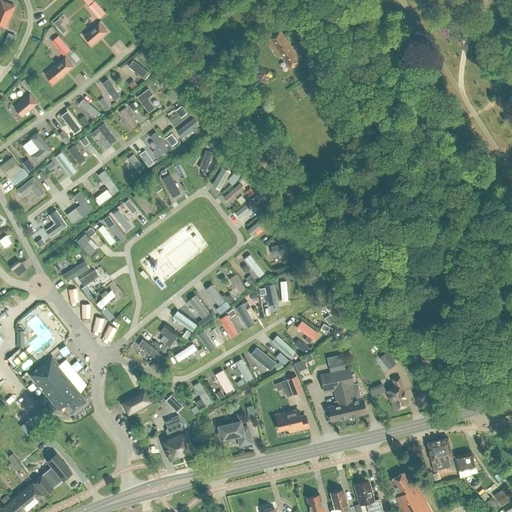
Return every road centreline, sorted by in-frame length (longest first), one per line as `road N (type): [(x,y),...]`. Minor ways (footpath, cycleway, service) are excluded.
road 1 (track): [(128,0),(464,412)]
road 2 (primary): [(206,475),(479,406)]
